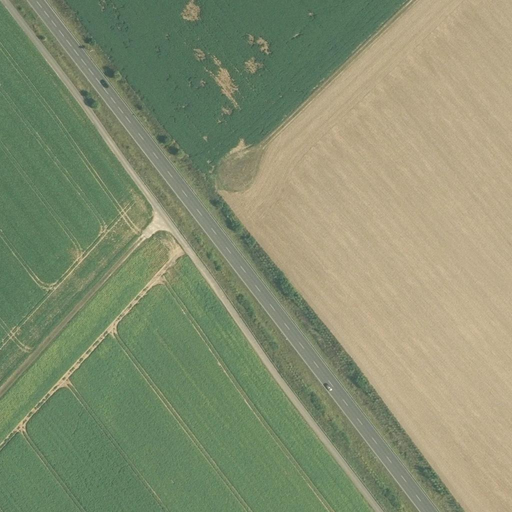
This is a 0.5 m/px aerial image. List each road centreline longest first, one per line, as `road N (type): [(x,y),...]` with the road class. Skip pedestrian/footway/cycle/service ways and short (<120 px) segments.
road 1 (secondary): [(34,0),(427,511)]
road 2 (track): [(380,511),(0,13)]
road 3 (track): [(0,395),(163,220)]
road 4 (track): [(242,166),(413,0)]
